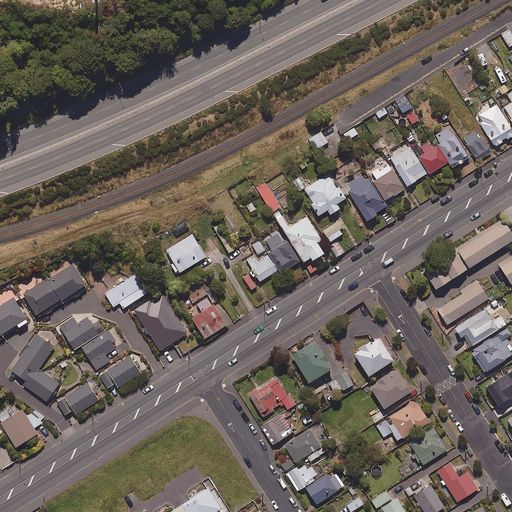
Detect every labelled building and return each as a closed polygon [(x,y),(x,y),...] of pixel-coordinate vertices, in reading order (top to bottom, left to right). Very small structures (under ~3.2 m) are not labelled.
[(511,44),(511,34),(509,29),(501,34),(509,46),(511,44)] [(511,92),(499,101),(511,122),(511,92)] [(511,135),(511,129),(496,104),(476,116),(494,147),(511,135)] [(419,120),(414,111),(406,116),(411,124),(419,120)] [(354,127),(344,133),(349,140),(359,135),(354,127)] [(411,150),(426,174),(428,173),(429,174),(449,162),(452,168),(470,157),(455,134),(452,136),(447,128),(411,150)] [(402,142),(395,129),(382,136),(389,149),(402,142)] [(491,153),(477,130),(463,138),(477,161),(491,153)] [(328,142),(320,132),(309,140),(316,150),(328,142)] [(375,138),(370,142),(375,150),(380,146),(375,138)] [(391,155),(389,157),(407,186),(426,174),(411,150),(408,144),(391,155)] [(404,189),(388,163),(370,175),(385,200),(404,189)] [(337,204),(347,197),(340,185),(337,187),(328,174),(304,189),(313,203),(310,204),(318,216),(327,210),(330,214),(339,209),(337,204)] [(365,181),(361,175),(347,183),(353,192),(349,194),(366,221),(376,215),(375,213),(386,206),(369,179),(365,181)] [(304,187),(298,178),(292,182),(298,191),(304,187)] [(280,207),(265,182),(255,188),(271,213),(280,207)] [(296,202),(288,189),(277,195),(285,208),(296,202)] [(321,240),(307,217),(284,230),(305,265),(323,253),(317,242),(321,240)] [(511,240),(511,233),(503,219),(452,251),(453,253),(424,271),(435,289),(511,240)] [(343,227),(339,220),(323,231),(330,242),(342,234),(339,229),(343,227)] [(284,243),(277,233),(265,240),(271,251),(269,252),(281,272),(299,261),(287,241),(284,243)] [(205,257),(192,234),(165,250),(173,264),(171,265),(176,274),(205,257)] [(265,250),(258,239),(251,244),(257,255),(265,250)] [(278,270),(268,254),(257,261),(253,255),(247,259),(261,281),(278,270)] [(511,282),(511,254),(498,263),(510,284),(511,282)] [(85,285),(72,264),(48,280),(47,278),(22,294),(35,315),(60,299),(60,301),(85,285)] [(146,281),(140,271),(105,294),(113,307),(119,303),(123,308),(152,290),(146,281)] [(255,286),(248,275),(244,278),(251,289),(255,286)] [(488,298),(477,280),(460,291),(462,294),(441,307),(451,322),(488,298)] [(220,299),(215,291),(208,295),(213,303),(220,299)] [(187,333),(162,294),(150,302),(150,300),(134,310),(159,350),(187,333)] [(0,335),(26,318),(13,298),(0,305),(0,335)] [(211,306),(206,298),(197,304),(202,311),(191,318),(204,339),(226,325),(213,304),(211,306)] [(492,321),(485,309),(454,328),(460,338),(465,335),(472,345),(506,324),(500,316),(492,321)] [(73,351),(105,331),(98,320),(91,325),(87,318),(78,324),(73,317),(58,326),(73,351)] [(511,335),(507,328),(471,350),(485,372),(504,360),(507,364),(511,360),(511,347),(506,338),(511,335)] [(105,355),(115,348),(112,343),(115,341),(109,330),(82,347),(96,370),(109,361),(105,355)] [(54,347),(36,334),(10,371),(24,381),(21,384),(46,401),(59,383),(39,369),(54,347)] [(371,343),(370,342),(359,349),(360,350),(354,354),(368,376),(393,360),(379,338),(371,343)] [(332,369),(315,342),(310,346),(309,344),(291,355),(308,383),(332,369)] [(141,374),(129,356),(99,375),(107,388),(115,383),(118,388),(141,374)] [(511,369),(502,375),(511,390),(511,369)] [(410,392),(396,370),(370,386),(383,409),(410,392)] [(353,384),(345,372),(328,382),(336,395),(353,384)] [(248,394),(262,418),(274,411),(273,408),(279,404),(281,406),(284,404),(287,409),(296,404),(289,394),(287,395),(276,377),(248,394)] [(99,400),(87,382),(59,401),(59,402),(53,407),(64,415),(73,410),(76,415),(99,400)] [(393,424),(402,439),(428,423),(413,399),(406,403),(407,405),(388,417),(393,424)] [(505,402),(493,410),(498,417),(511,409),(505,402)] [(14,415),(10,408),(0,413),(0,418),(17,447),(39,433),(24,408),(14,415)] [(288,420),(286,422),(284,419),(291,414),(288,409),(261,426),(272,445),(293,432),(289,425),(291,424),(288,420)] [(390,426),(385,419),(376,425),(383,437),(392,432),(398,442),(402,439),(393,424),(390,426)] [(447,449),(433,427),(409,443),(423,465),(447,449)] [(324,452),(309,429),(284,445),(295,463),(307,455),(310,461),(324,452)] [(459,476),(450,462),(437,471),(457,502),(478,489),(467,471),(459,476)] [(298,470),(297,467),(287,474),(297,491),(318,478),(311,467),(307,469),(305,466),(298,470)] [(328,476),(327,474),(306,488),(316,504),(342,487),(333,474),(328,476)] [(436,511),(444,507),(430,485),(413,496),(422,511),(436,511)] [(215,511),(220,509),(208,488),(182,505),(186,511),(215,511)] [(391,498),(386,491),(371,501),(376,508),(391,498)] [(363,505),(359,497),(346,504),(350,511),(363,505)] [(405,511),(396,498),(381,508),(383,511),(405,511)]
